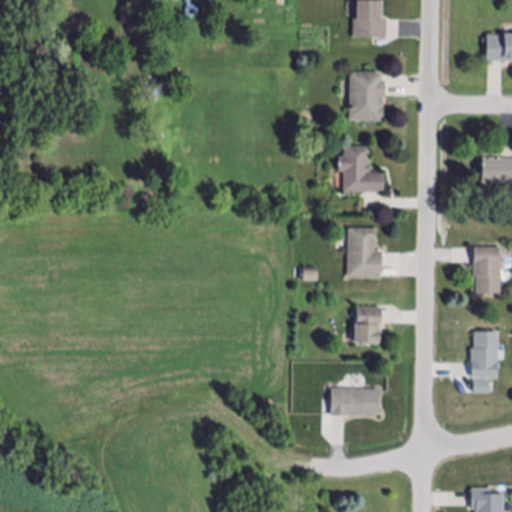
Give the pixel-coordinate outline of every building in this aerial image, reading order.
[(387,21),(387,40),(354,40),(354,21),(357,21),(357,0),(382,0),(382,21),(387,21)] [(133,26),(121,25),(121,10),(133,10),(133,26)] [(511,63),(488,63),(488,37),(505,37),(505,33),(511,33),(511,63)] [(382,83),(386,83),(386,100),(382,100),(382,109),(384,109),(384,120),(382,120),(382,122),(349,122),(350,74),(382,74),(382,83)] [(368,167),(371,167),(371,174),(384,174),(384,193),(344,193),(345,172),(340,172),(340,157),(345,157),(345,148),(370,148),(370,159),(368,159),(368,167)] [(511,161),(511,183),(482,182),(483,158),(501,159),(501,161),(511,161)] [(384,252),(383,270),(382,270),(381,279),(348,278),(349,229),(377,230),(377,252),(384,252)] [(502,296),(477,296),(477,279),(474,279),(474,266),(475,266),(475,249),(502,249),(502,296)] [(319,283),(304,283),(304,270),(319,270),(319,283)] [(382,312),(381,337),(380,337),(380,345),(378,345),(378,347),(368,347),(368,345),(355,345),(355,327),(357,327),(358,311),(382,312)] [(499,379),(473,379),(473,362),(472,362),(472,350),(475,350),(475,333),(499,333),(499,379)] [(474,393),(489,394),(489,380),(474,380),(474,393)] [(332,417),(333,389),(381,390),(380,416),(365,415),(365,418),(332,417)] [(473,511),(473,491),(492,491),(492,497),(505,497),(505,508),(505,511),(473,511)]
